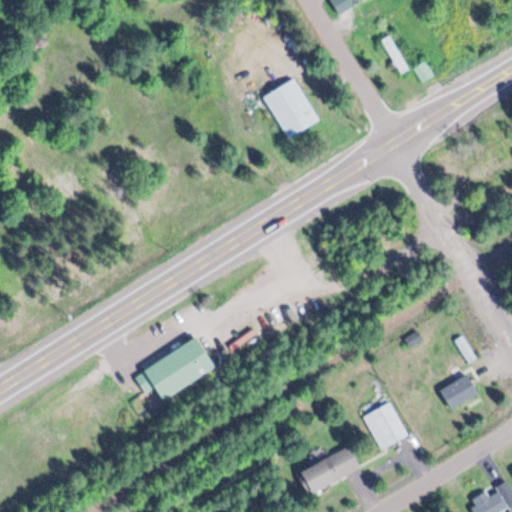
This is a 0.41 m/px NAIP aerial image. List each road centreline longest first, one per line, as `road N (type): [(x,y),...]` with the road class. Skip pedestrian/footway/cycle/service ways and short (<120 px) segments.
road 1 (secondary): [(395,143),(0,388)]
road 2 (residential): [(395,143),(511,343)]
road 3 (residential): [(395,143),(308,0)]
road 4 (residential): [(393,511),(511,441)]
road 5 (secondary): [(395,143),(511,70)]
